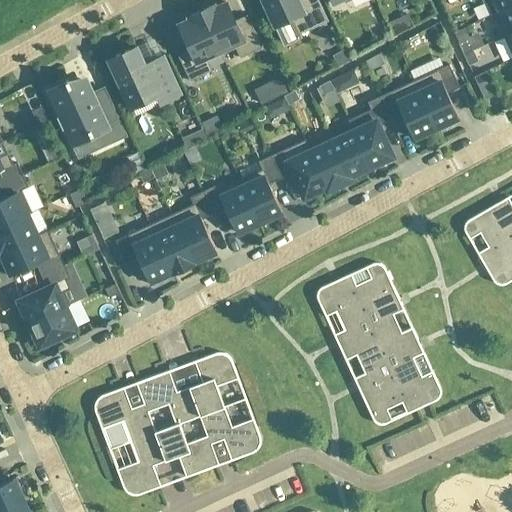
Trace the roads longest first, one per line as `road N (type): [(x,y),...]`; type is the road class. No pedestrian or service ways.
road 1 (residential): [(511,135),(17,396)]
road 2 (residential): [(173,511),(289,457),(312,454),(358,479),(380,481),(511,422)]
road 3 (residential): [(119,0),(0,63)]
road 4 (residential): [(17,396),(73,511)]
